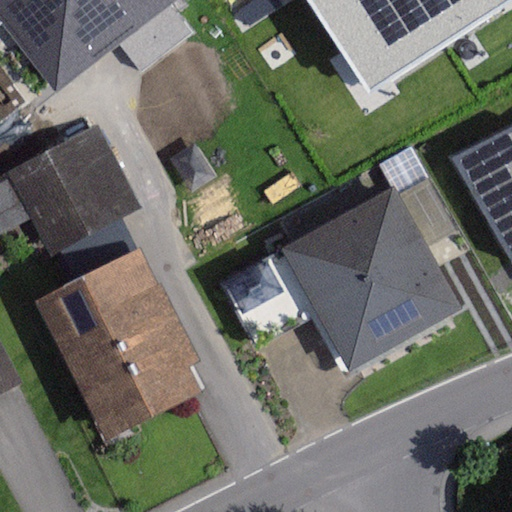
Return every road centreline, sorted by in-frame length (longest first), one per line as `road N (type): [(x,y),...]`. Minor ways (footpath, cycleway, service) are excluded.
road 1 (tertiary): [(511,398),(361,459)]
road 2 (tertiary): [(361,459),(250,511)]
